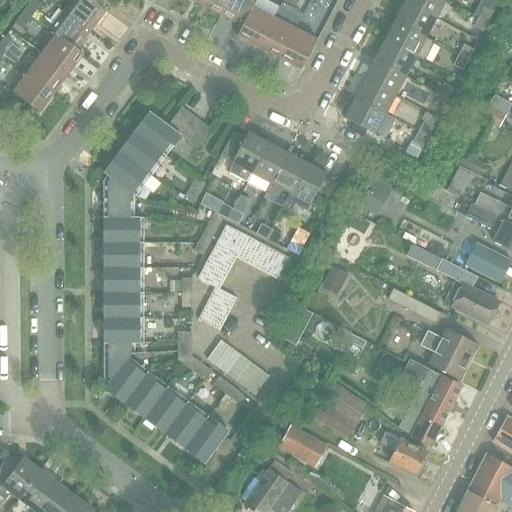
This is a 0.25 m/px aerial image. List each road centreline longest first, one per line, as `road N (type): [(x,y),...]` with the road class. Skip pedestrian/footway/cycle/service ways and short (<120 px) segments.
road 1 (residential): [(49,418),(47,177)]
road 2 (tertiary): [(422,511),(511,340)]
road 3 (residential): [(291,114),(157,49),(135,54)]
road 4 (residential): [(171,511),(49,418)]
road 5 (residential): [(47,177),(135,54)]
road 6 (residential): [(357,0),(291,114)]
